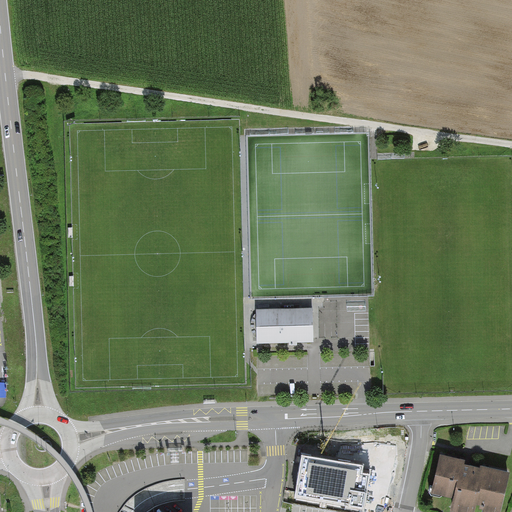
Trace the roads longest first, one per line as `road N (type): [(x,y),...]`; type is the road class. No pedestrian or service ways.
road 1 (track): [(511,144),(4,76)]
road 2 (primary): [(38,414),(0,30)]
road 3 (secondary): [(421,411),(171,421),(71,440)]
